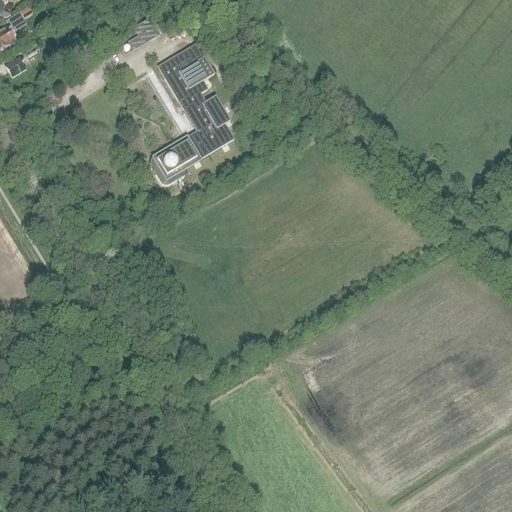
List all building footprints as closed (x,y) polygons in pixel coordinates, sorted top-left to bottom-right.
[(0,0),(0,19),(2,18),(6,20),(11,17),(8,15),(5,14),(4,13),(5,12),(5,10),(5,9),(4,6),(1,2),(0,1),(0,0)] [(10,36),(25,27),(18,15),(6,22),(10,29),(6,31),(6,30),(0,34),(0,51),(6,48),(6,47),(14,42),(10,36)] [(156,27),(151,20),(135,29),(139,37),(119,49),(125,58),(160,37),(159,36),(163,34),(158,26),(156,27)] [(170,29),(165,20),(161,22),(166,31),(170,29)] [(187,138),(152,159),(150,166),(160,184),(167,187),(187,175),(185,172),(202,162),(201,161),(234,142),(225,126),(230,123),(215,99),(205,105),(200,96),(209,91),(203,82),(213,76),(196,47),(158,69),(196,134),(187,139),(187,138)] [(21,57),(25,62),(36,55),(33,50),(21,57)] [(25,68),(20,60),(19,60),(5,69),(12,80),(26,71),(25,68)]
